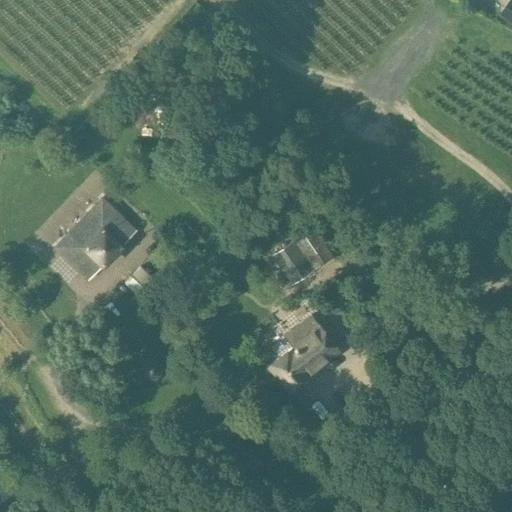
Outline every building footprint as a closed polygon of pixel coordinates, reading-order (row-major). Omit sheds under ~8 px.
[(511,0),(502,12),(511,19),(511,0)] [(102,196),(52,246),(87,280),(136,229),(102,196)] [(298,242),(314,268),(331,258),(314,232),(298,242)] [(235,238),(235,256),(254,255),(253,238),(235,238)] [(294,240),(271,255),(291,284),(313,269),(294,240)] [(308,373),(339,349),(320,325),(319,326),(310,314),(284,334),(293,346),(269,365),(289,392),(310,376),(308,373)]
